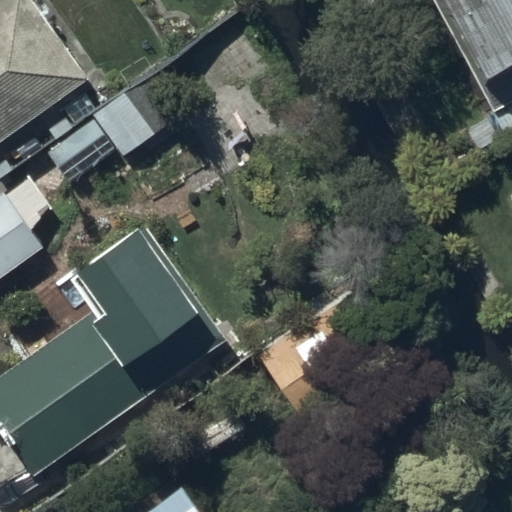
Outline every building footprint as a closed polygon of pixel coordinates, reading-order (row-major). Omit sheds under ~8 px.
[(0,0),(0,127),(89,62),(44,0),(0,0)] [(511,0),(432,0),(487,102),(511,88),(511,0)] [(154,72),(99,110),(100,113),(121,142),(126,150),(182,112),(154,72)] [(80,170),(121,142),(100,113),(59,141),(80,170)] [(0,265),(45,235),(7,180),(0,184),(0,265)] [(230,323),(139,195),(77,239),(83,247),(74,253),(96,284),(90,288),(94,294),(0,359),(0,412),(34,461),(230,323)] [(353,293),(266,351),(309,414),(395,356),(353,293)] [(352,467),(308,499),(318,511),(350,511),(373,495),(352,467)] [(211,511),(184,472),(131,509),(132,511),(211,511)] [(472,511),(461,491),(424,511),(472,511)]
